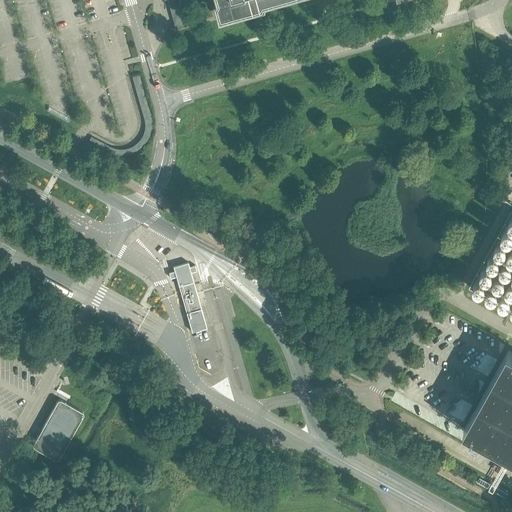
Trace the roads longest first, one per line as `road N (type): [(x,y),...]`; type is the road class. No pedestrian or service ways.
road 1 (unclassified): [(0,242),(92,293),(120,246)]
road 2 (unclassified): [(139,213),(0,138)]
road 3 (unclassified): [(0,177),(120,246)]
